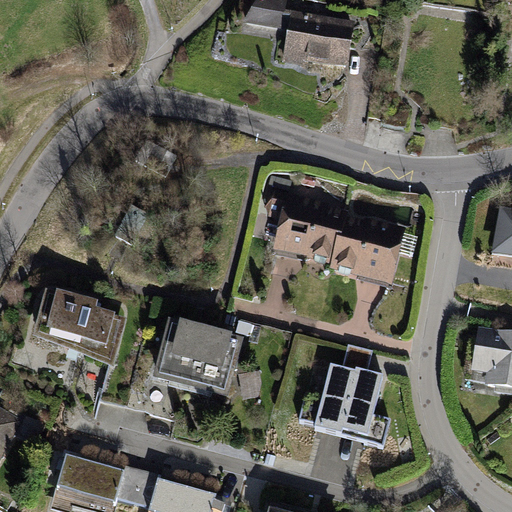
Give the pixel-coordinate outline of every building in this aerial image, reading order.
[(288,1),(279,0),(259,0),(245,22),(242,33),(288,41),(284,66),(304,70),(305,65),(349,74),(354,26),(286,14),(288,1)] [(166,180),(177,159),(142,141),(130,162),(166,180)] [(347,212),(274,194),(267,201),(266,209),(269,221),(279,223),(274,254),(332,270),(345,219),(347,212)] [(147,218),(135,210),(119,230),(132,239),(147,218)] [(511,213),(500,213),(492,259),(511,262),(511,213)] [(365,224),(345,219),(332,270),(330,276),(393,291),(406,231),(366,221),(365,224)] [(99,310),(48,297),(34,344),(115,372),(127,324),(98,315),(99,310)] [(205,335),(169,326),(154,386),(190,397),(205,335)] [(511,337),(480,331),(472,375),(488,377),(486,391),(511,395),(511,337)] [(243,345),(205,335),(190,397),(228,404),(243,345)] [(358,376),(333,370),(326,401),(308,396),(301,427),(319,431),(317,439),(343,443),(358,376)] [(385,383),(358,376),(343,443),(384,454),(390,425),(375,420),(385,383)] [(8,413),(0,409),(0,473),(16,441),(41,449),(49,427),(8,413)] [(123,478),(67,460),(53,511),(73,511),(74,510),(81,511),(113,511),(116,502),(136,509),(146,475),(125,470),(123,478)] [(159,479),(146,475),(136,509),(144,511),(215,511),(218,503),(158,486),(159,479)]
